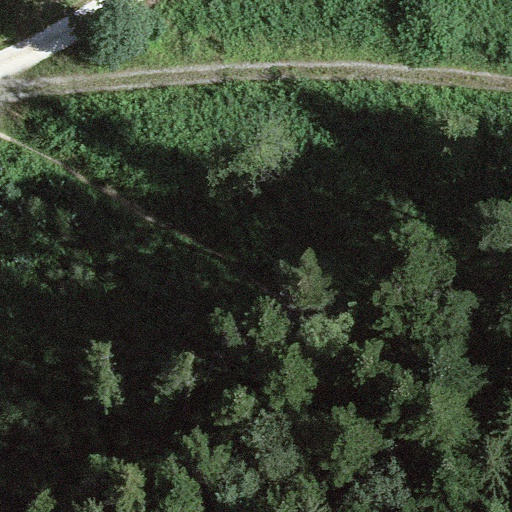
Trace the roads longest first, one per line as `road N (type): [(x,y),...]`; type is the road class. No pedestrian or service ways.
road 1 (track): [(0,91),(197,65),(426,65),(511,76)]
road 2 (track): [(111,0),(0,66)]
